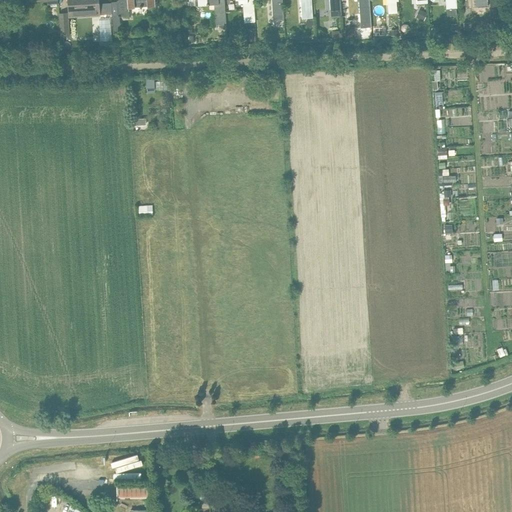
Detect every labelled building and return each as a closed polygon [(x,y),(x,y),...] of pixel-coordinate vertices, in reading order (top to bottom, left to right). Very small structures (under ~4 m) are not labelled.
[(99,11),(98,0),(68,0),(69,16),(82,16),(82,12),(99,11)] [(117,1),(117,4),(112,4),(113,17),(119,17),(119,19),(129,18),(128,8),(154,6),(153,0),(127,0),(117,1)] [(183,0),(184,0),(207,0),(207,3),(206,3),(207,6),(209,6),(209,5),(214,5),(215,25),(226,24),(224,0),(183,0)] [(282,0),(235,0),(235,4),(243,3),(244,23),(255,22),(253,0),(271,0),(273,21),(284,20),(282,0)] [(300,0),(302,18),(313,17),(312,7),(311,0),(300,0)] [(329,0),(330,14),(341,13),(340,0),(329,0)] [(358,0),(360,28),(371,27),(369,0),(358,0)] [(445,0),(446,8),(456,7),(455,0),(445,0)] [(396,1),(388,2),(388,14),(397,13),(396,1)] [(427,14),(419,10),(415,16),(424,20),(427,14)] [(68,14),(60,14),(61,38),(69,38),(68,14)] [(354,28),(345,28),(345,39),(354,39),(354,28)] [(118,485),(117,499),(118,499),(152,499),(152,484),(118,485)]
